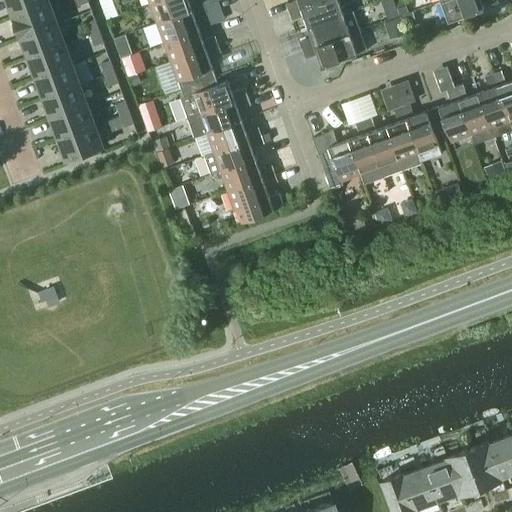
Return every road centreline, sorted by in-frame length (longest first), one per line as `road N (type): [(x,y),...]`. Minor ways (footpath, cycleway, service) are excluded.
road 1 (primary): [(0,475),(511,289)]
road 2 (residential): [(285,108),(511,25)]
